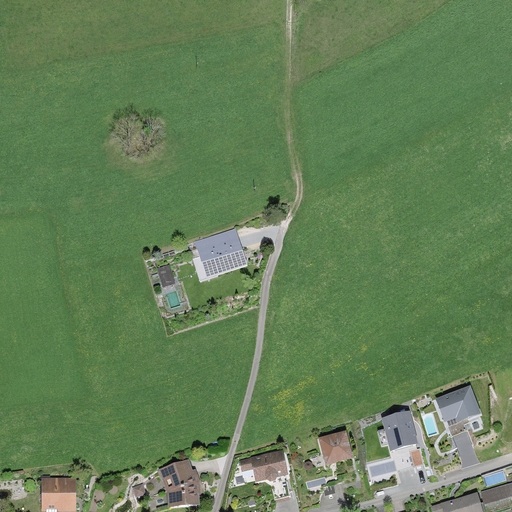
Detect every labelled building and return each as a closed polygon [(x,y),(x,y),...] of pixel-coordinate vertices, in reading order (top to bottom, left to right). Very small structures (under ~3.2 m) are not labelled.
[(235,251),(231,239),(196,250),(204,275),(214,272),(216,276),(245,267),(240,249),(235,251)] [(173,284),(167,268),(157,271),(162,288),(173,284)] [(471,388),(436,401),(444,421),(459,416),(461,423),(481,416),(471,388)] [(417,445),(408,414),(384,421),(392,452),(417,445)] [(350,459),(344,435),(320,441),(326,465),(350,459)] [(275,478),(275,476),(284,474),(280,455),(252,461),(252,460),(239,463),(242,472),(254,470),(256,481),(266,478),(266,480),(269,482),(273,481),(275,478)] [(191,479),(185,462),(161,471),(164,481),(168,491),(169,490),(170,508),(196,506),(195,487),(197,487),(197,485),(195,478),(191,479)] [(42,481),(41,511),(75,511),(76,481),(42,481)] [(497,488),(498,490),(482,495),(484,504),(511,497),(508,485),(497,488)] [(142,488),(134,491),(137,499),(145,496),(142,488)] [(480,511),(476,496),(432,509),(432,511),(480,511)]
